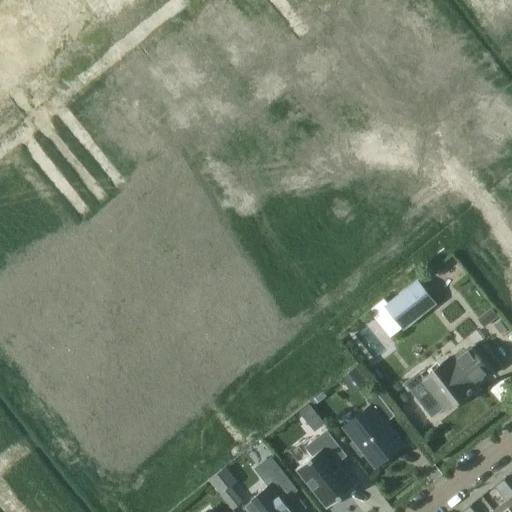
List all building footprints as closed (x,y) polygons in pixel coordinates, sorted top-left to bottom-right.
[(434,302),(418,282),(387,306),(403,326),(434,302)] [(491,307),(477,318),(484,327),(498,316),(491,307)] [(435,393),(421,403),(432,417),(446,407),(448,409),(473,390),(469,385),(489,369),(472,347),(452,363),(448,358),(425,377),(423,378),(435,393)] [(357,368),(345,377),(356,390),(367,381),(357,368)] [(395,415),(376,391),(366,399),(371,405),(344,426),(355,440),(351,443),(361,455),(365,452),(375,466),(403,445),(385,422),(395,415)] [(323,501),(327,507),(355,486),(336,462),(345,455),(326,431),(307,446),(313,455),(296,468),(323,501)] [(224,467),(209,479),(220,493),(231,485),(236,481),(224,467)] [(294,511),(284,499),(293,492),(274,468),(264,476),(271,484),(244,505),(250,511),(294,511)] [(511,490),(503,479),(506,477),(498,482),(511,499),(511,490)] [(507,502),(494,511),(511,511),(511,499),(498,482),(491,488),(492,489),(495,486),(507,502)] [(472,503),(465,509),(466,511),(494,511),(493,511),(473,511),(469,506),(472,504),(472,503)]
